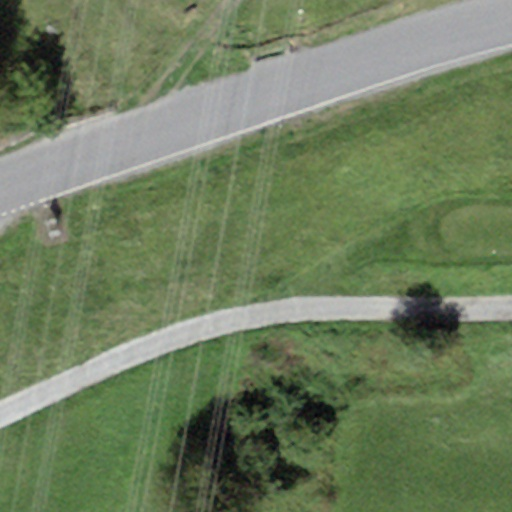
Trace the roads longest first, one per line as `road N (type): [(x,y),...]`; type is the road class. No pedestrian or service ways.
road 1 (residential): [(511,11),(0,182)]
road 2 (track): [(511,312),(264,314),(183,337),(0,417)]
